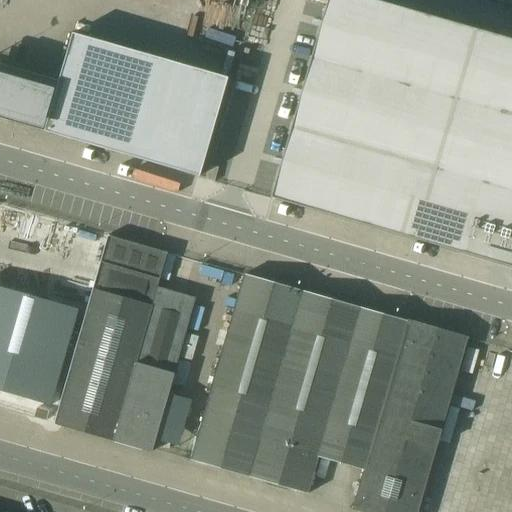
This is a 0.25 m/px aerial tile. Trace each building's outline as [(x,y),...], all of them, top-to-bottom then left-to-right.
[(511,40),(369,0),(326,0),(269,198),(511,267),(511,40)] [(0,119),(198,177),(227,78),(71,34),(56,81),(1,66),(0,69),(0,119)] [(94,279),(78,334),(73,354),(53,424),(111,441),(156,287),(166,253),(160,251),(107,236),(94,279)] [(363,471),(406,321),(243,274),(189,461),(307,494),(317,458),(363,471)] [(0,287),(0,391),(49,406),(65,351),(73,354),(78,334),(70,332),(77,310),(0,287)] [(156,287),(111,441),(151,452),(195,298),(156,287)] [(360,511),(417,511),(467,339),(406,321),(363,471),(352,510),(360,511)]
